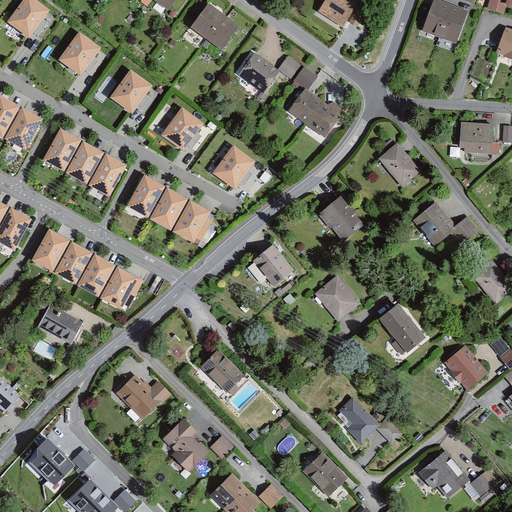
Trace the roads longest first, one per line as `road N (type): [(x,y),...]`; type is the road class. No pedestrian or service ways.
road 1 (residential): [(377,94),(336,161),(188,284)]
road 2 (residential): [(188,284),(68,386),(0,459)]
road 3 (residential): [(382,101),(511,253)]
road 4 (residential): [(377,94),(250,0)]
road 5 (residential): [(382,101),(511,110)]
